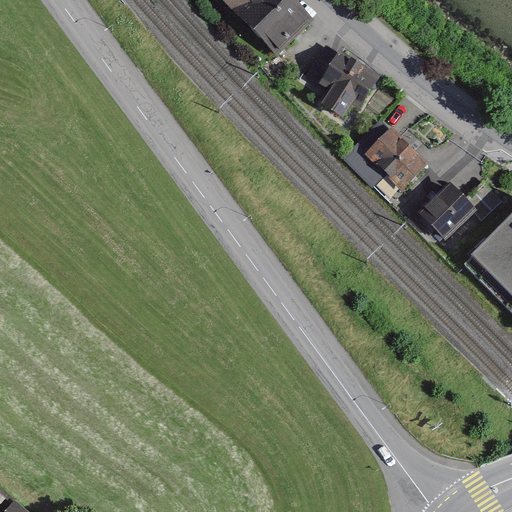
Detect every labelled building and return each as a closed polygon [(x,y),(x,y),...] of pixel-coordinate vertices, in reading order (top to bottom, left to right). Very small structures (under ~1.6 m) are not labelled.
[(311,24),(287,0),(223,0),(277,56),(311,24)] [(400,78),(329,40),(306,83),(331,96),(323,111),(358,130),(368,112),(378,117),(400,78)] [(442,171),(389,123),(364,150),(394,177),(388,184),(412,205),(442,171)] [(477,201),(461,186),(428,221),(460,251),(505,203),(489,189),(477,201)] [(511,234),(475,270),(511,309),(511,234)] [(27,511),(15,502),(7,511),(27,511)]
